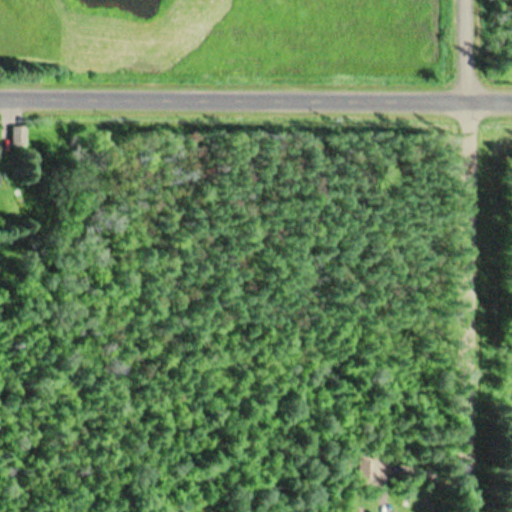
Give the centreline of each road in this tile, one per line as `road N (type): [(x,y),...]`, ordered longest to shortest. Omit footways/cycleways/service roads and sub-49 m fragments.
road 1 (secondary): [(511,100),(0,98)]
road 2 (residential): [(474,511),(474,0)]
